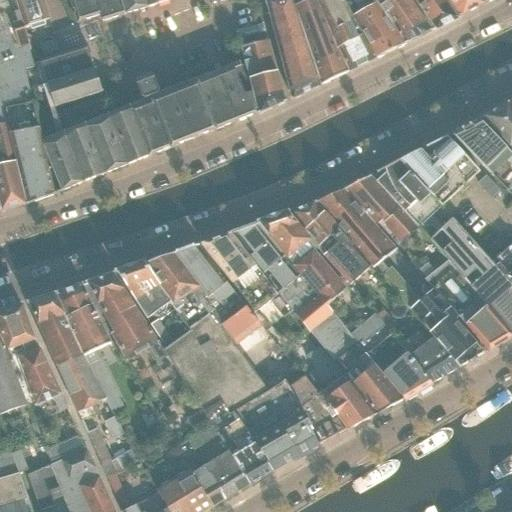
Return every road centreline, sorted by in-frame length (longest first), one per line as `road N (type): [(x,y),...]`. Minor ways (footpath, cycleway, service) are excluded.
road 1 (residential): [(511,3),(175,166),(0,227)]
road 2 (residential): [(0,293),(261,206),(429,130),(511,82)]
road 3 (residential): [(511,359),(246,511)]
